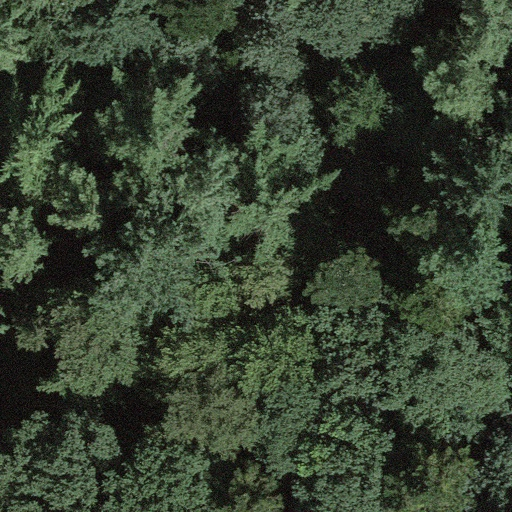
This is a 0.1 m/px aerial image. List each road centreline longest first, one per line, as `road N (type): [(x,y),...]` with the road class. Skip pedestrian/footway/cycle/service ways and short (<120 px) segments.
road 1 (track): [(298,511),(511,412)]
road 2 (track): [(211,0),(67,59),(0,65)]
